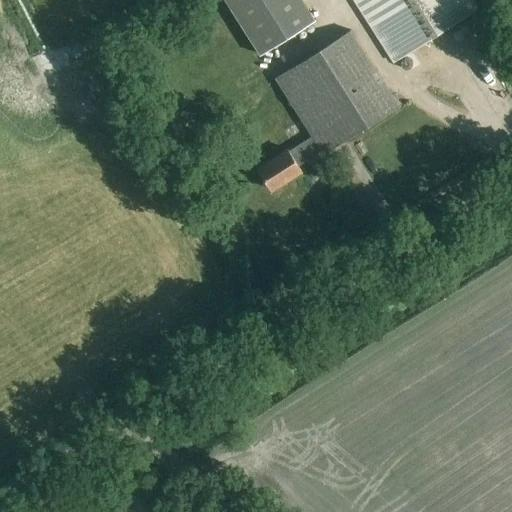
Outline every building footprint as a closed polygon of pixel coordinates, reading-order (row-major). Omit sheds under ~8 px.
[(315,20),(302,0),(243,0),(272,46),(315,20)] [(355,0),(395,61),(479,7),(474,0),(355,0)] [(259,168),(273,189),(302,170),(299,165),(322,150),(325,153),(398,106),(349,30),(276,77),(314,135),(290,151),(288,149),(259,168)] [(188,133),(179,119),(164,129),(174,143),(188,133)] [(188,163),(180,162),(179,170),(187,171),(188,163)]
